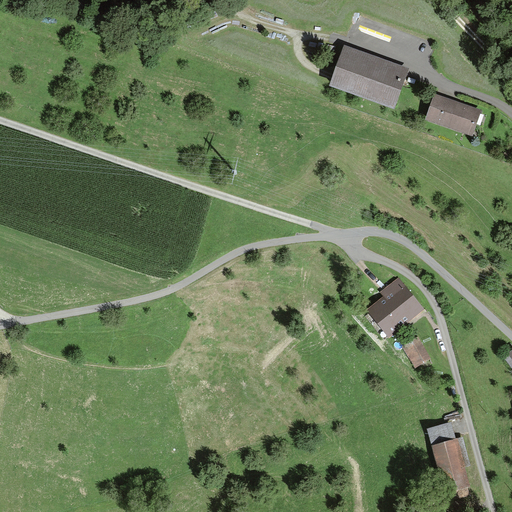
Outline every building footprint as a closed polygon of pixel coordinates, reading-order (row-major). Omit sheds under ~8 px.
[(408,71),(343,50),(331,86),(397,106),(408,71)] [(480,111),(434,96),(427,120),(473,134),(480,111)] [(385,298),(369,312),(390,337),(424,309),(398,277),(380,292),(385,298)] [(418,339),(402,348),(412,368),(429,359),(418,339)] [(511,350),(503,358),(511,369),(511,350)] [(448,424),(426,431),(447,495),(471,487),(465,467),(470,465),(461,438),(454,440),(448,424)]
